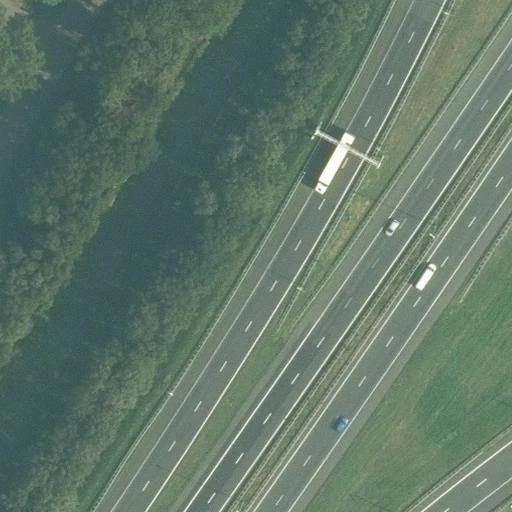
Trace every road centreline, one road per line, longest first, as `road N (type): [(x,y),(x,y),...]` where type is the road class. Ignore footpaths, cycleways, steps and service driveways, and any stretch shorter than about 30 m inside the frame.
road 1 (motorway): [(426,0),(282,271),(126,511)]
road 2 (motorway): [(511,72),(202,511)]
road 3 (motorway): [(268,511),(511,161)]
road 4 (unclassified): [(0,145),(89,0)]
